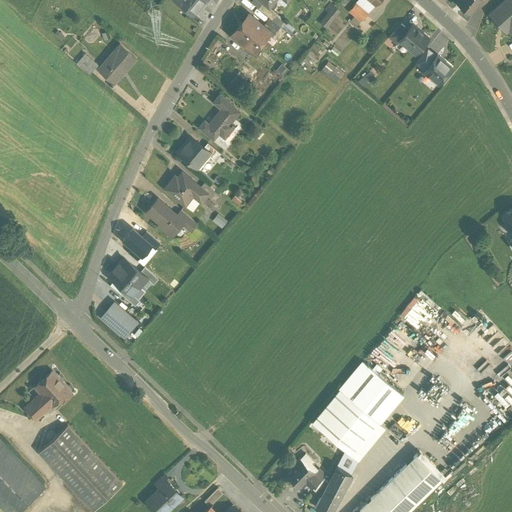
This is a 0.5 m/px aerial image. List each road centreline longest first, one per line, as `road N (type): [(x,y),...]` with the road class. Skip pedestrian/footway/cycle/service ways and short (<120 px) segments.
road 1 (residential): [(76,326),(92,307),(166,105),(229,0)]
road 2 (tertiary): [(269,511),(76,326)]
road 3 (residential): [(511,109),(482,61),(419,0)]
